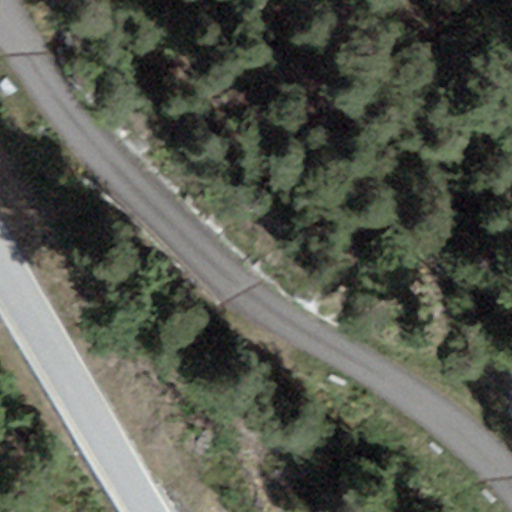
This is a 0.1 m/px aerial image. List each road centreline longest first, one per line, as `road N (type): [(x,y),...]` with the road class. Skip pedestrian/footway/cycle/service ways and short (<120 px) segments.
road 1 (unclassified): [(0,13),(90,152),(259,306),(452,427),(511,486)]
road 2 (tertiary): [(143,511),(0,267)]
